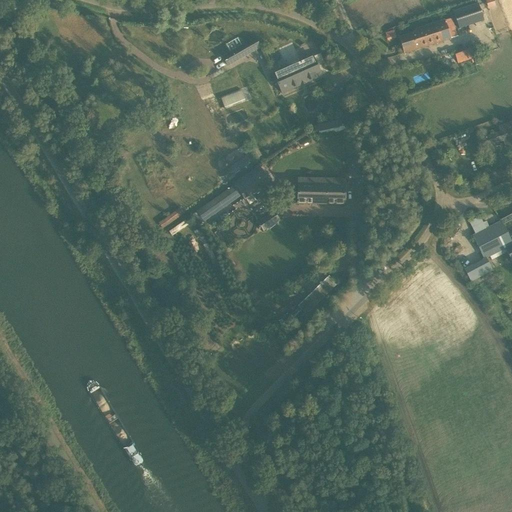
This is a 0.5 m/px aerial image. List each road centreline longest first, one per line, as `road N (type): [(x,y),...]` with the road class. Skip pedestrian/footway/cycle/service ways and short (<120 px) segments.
road 1 (unclassified): [(262,510),(0,74)]
road 2 (unclassified): [(439,199),(431,166),(371,69),(327,31),(263,6),(143,10),(87,0)]
road 3 (unclassified): [(262,510),(244,447),(246,417),(425,237),(439,199)]
road 4 (unclassified): [(102,511),(0,337)]
